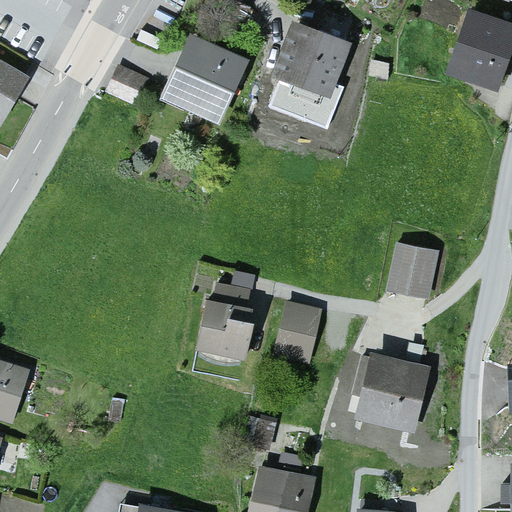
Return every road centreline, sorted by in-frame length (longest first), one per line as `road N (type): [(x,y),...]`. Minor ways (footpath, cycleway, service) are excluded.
road 1 (residential): [(511,152),(472,366),(468,511)]
road 2 (residential): [(0,209),(120,0)]
